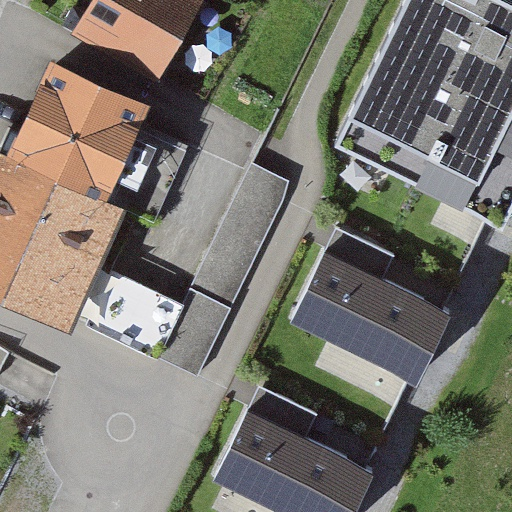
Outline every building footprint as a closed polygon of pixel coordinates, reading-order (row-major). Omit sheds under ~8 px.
[(197,0),(90,0),(78,23),(158,69),(197,0)] [(511,0),(404,0),(334,138),(503,223),(511,205),(511,0)] [(100,199),(142,107),(42,62),(0,153),(0,302),(62,331),(119,207),(100,199)] [(88,320),(197,375),(293,177),(251,162),(186,294),(115,264),(88,320)] [(327,240),(293,314),(423,373),(456,299),(327,240)] [(351,511),(373,467),(246,405),(212,476),(286,511),(351,511)]
